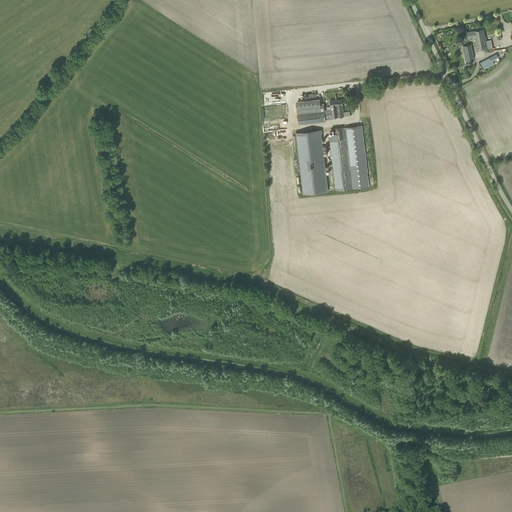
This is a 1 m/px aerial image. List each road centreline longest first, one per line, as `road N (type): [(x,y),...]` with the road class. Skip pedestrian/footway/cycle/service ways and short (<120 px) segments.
road 1 (unclassified): [(410,0),(511,210)]
road 2 (unclassified): [(0,143),(116,0)]
